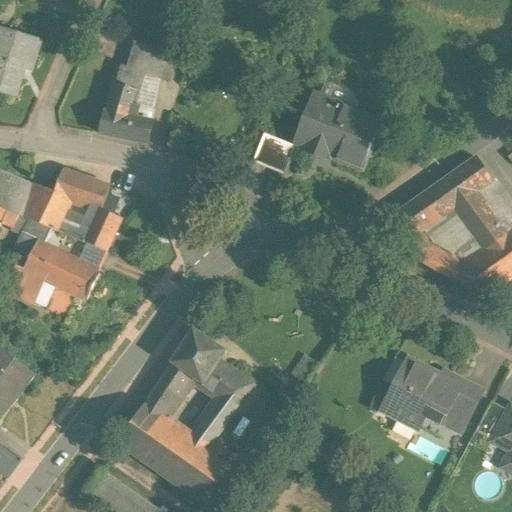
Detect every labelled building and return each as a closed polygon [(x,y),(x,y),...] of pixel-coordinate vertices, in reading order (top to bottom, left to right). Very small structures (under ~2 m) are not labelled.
[(0,22),(0,92),(12,97),(25,57),(34,60),(40,42),(10,33),(12,27),(0,22)] [(134,42),(126,67),(120,65),(114,86),(135,92),(141,74),(169,83),(177,55),(134,42)] [(135,92),(114,86),(106,113),(105,113),(101,135),(147,145),(155,111),(137,107),(141,94),(135,92)] [(382,123),(315,95),(302,125),(310,128),(300,151),(319,159),(321,155),(361,172),(382,123)] [(293,148),(264,136),(254,163),(283,174),(293,148)] [(478,159),(412,205),(424,221),(449,203),(453,208),(476,193),(493,181),(478,159)] [(34,185),(0,170),(0,207),(20,216),(34,185)] [(110,187),(64,170),(56,193),(55,196),(68,201),(100,211),(104,204),(107,196),(110,187)] [(507,236),(484,251),(453,208),(449,203),(424,221),(413,230),(400,213),(391,220),(388,224),(389,225),(423,264),(485,298),(511,278),(511,206),(493,181),(476,193),(507,236)] [(34,185),(20,216),(35,222),(47,197),(53,200),(55,196),(56,193),(34,185)] [(507,236),(476,193),(453,208),(484,251),(507,236)] [(47,197),(35,222),(54,230),(68,201),(55,196),(53,200),(47,197)] [(412,205),(400,213),(413,230),(424,221),(412,205)] [(122,220),(100,211),(84,244),(107,254),(122,220)] [(54,230),(35,222),(26,241),(45,249),(54,230)] [(45,249),(26,241),(14,266),(17,268),(39,278),(52,253),(45,249)] [(81,265),(52,253),(39,278),(45,281),(87,301),(99,275),(97,274),(107,254),(84,244),(81,265)] [(141,282),(146,269),(114,256),(108,269),(141,282)] [(39,278),(17,268),(7,290),(35,303),(45,281),(39,278)] [(224,353),(193,331),(172,364),(176,367),(193,379),(221,398),(238,409),(253,386),(218,362),(224,353)] [(0,419),(11,406),(7,403),(31,373),(0,348),(0,351),(0,419)] [(317,366),(304,357),(291,376),(303,385),(317,366)] [(441,381),(407,363),(389,399),(404,407),(399,417),(420,428),(425,418),(441,426),(445,418),(463,383),(445,373),(441,381)] [(193,379),(176,367),(150,408),(165,417),(193,379)] [(463,383),(445,418),(464,427),(482,392),(463,383)] [(238,409),(221,398),(214,408),(231,419),(238,409)] [(492,402),(475,433),(493,442),(509,411),(492,402)] [(511,408),(511,407),(509,411),(493,442),(511,452),(511,408)] [(165,417),(150,408),(128,440),(179,477),(210,447),(193,437),(165,417)] [(231,419),(214,408),(193,437),(210,447),(231,419)] [(210,447),(179,477),(207,498),(213,489),(216,491),(233,464),(210,447)] [(159,511),(101,472),(85,496),(107,511),(159,511)]
